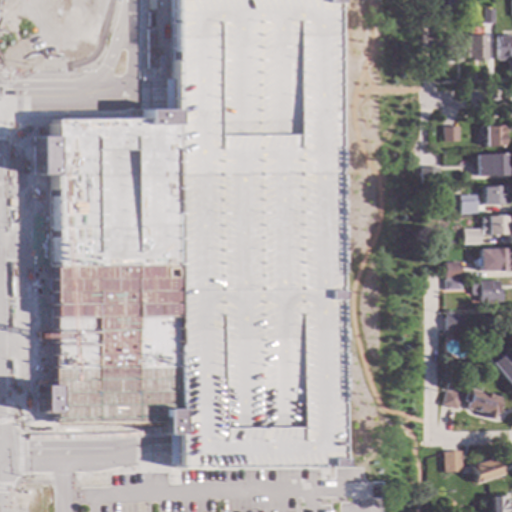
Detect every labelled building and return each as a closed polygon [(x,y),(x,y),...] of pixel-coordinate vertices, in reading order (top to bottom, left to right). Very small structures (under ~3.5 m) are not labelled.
[(171,469),(171,466),(164,467),(164,451),(164,436),(155,436),(155,425),(48,427),(48,416),(32,416),(32,385),(48,385),(45,176),(31,176),(30,138),(46,138),(46,120),(138,119),(138,111),(167,111),(167,90),(166,0),(330,0),(330,4),(328,4),(333,467),(171,469)] [(458,0),(459,16),(442,16),(441,0),(458,0)] [(488,25),(478,25),(478,11),(488,11),(488,25)] [(481,63),(467,63),(467,60),(463,60),(463,37),(480,37),(481,63)] [(508,61),(491,62),(490,37),(508,37),(508,61)] [(455,63),(439,63),(439,45),(455,45),(455,63)] [(502,137),(500,137),(500,148),(479,148),(479,128),(502,128),(502,137)] [(452,145),(438,144),(438,129),(439,129),(452,130),(452,145)] [(500,177),(470,178),(470,157),(499,156),(500,177)] [(432,184),(415,184),(415,169),(432,169),(432,184)] [(501,205),(476,205),(476,188),(501,188),(501,205)] [(470,214),(455,214),(455,205),(470,205),(470,214)] [(502,237),(476,236),(477,217),(502,217),(502,237)] [(471,245),(457,245),(457,231),(471,231),(471,245)] [(501,272),(468,272),(467,251),(501,251),(501,272)] [(453,280),(439,281),(439,270),(452,270),(453,280)] [(453,292),(439,292),(440,282),(454,282),(453,292)] [(493,290),(496,290),(495,303),(491,303),(491,307),(479,307),(479,304),(471,304),(471,296),(464,296),(465,286),(472,286),(472,283),(493,283),(493,290)] [(455,332),(439,332),(439,316),(455,316),(455,332)] [(494,351),(498,348),(511,365),(511,392),(510,394),(480,357),(492,348),(494,351)] [(496,400),(494,408),(498,409),(495,418),(492,417),(491,422),(474,417),(475,415),(461,411),(467,391),(496,400)] [(455,396),(451,411),(438,408),(442,392),(455,396)] [(459,474),(441,475),(439,455),(458,454),(459,474)] [(496,474),(498,473),(500,478),(473,488),(467,470),(492,461),(496,474)] [(498,502),(504,501),(504,507),(511,507),(511,511),(488,511),(488,500),(498,499),(498,502)]
